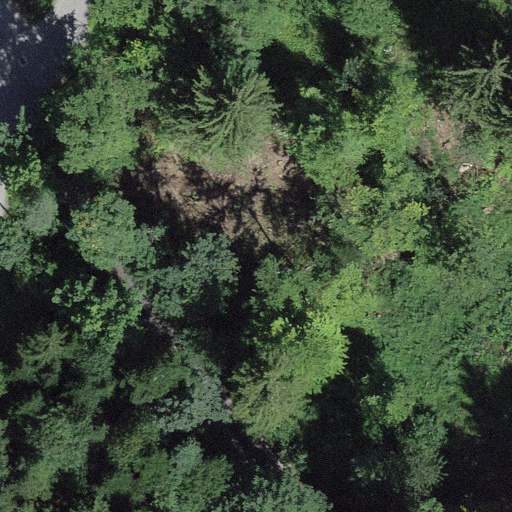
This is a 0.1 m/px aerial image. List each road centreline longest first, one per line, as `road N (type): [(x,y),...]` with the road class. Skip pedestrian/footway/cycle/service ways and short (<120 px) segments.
road 1 (track): [(307,511),(11,100)]
road 2 (track): [(11,100),(69,32),(69,0)]
